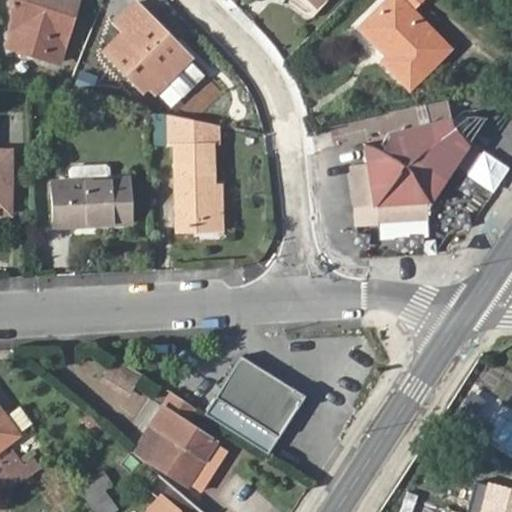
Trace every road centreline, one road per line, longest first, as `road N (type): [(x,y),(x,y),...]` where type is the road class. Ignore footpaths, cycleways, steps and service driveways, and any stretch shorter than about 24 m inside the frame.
road 1 (residential): [(307,295),(278,94),(195,0)]
road 2 (residential): [(0,314),(307,295)]
road 3 (primary): [(342,511),(472,307)]
road 4 (residential): [(307,295),(472,307)]
